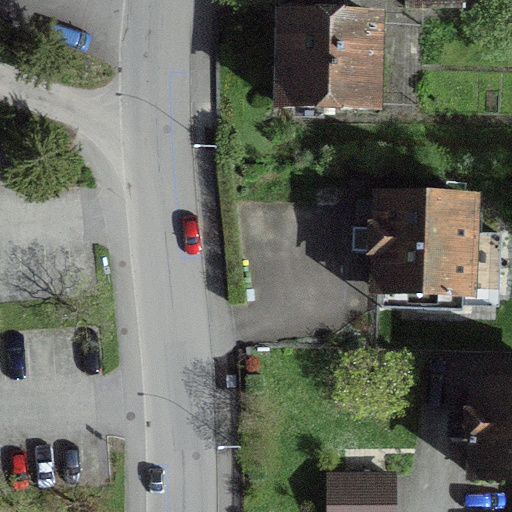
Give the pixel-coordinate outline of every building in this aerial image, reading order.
[(511,0),(403,0),(403,12),(459,12),(459,10),(511,9),(511,0)] [(370,114),(372,21),(281,19),(278,112),(370,114)] [(366,258),(375,259),(373,295),(465,298),(465,294),(495,295),(497,239),(467,238),(468,206),(377,202),(376,231),(367,231),(366,258)] [(511,389),(473,388),(473,416),(464,416),(464,432),(464,452),(470,452),(470,481),(511,482),(511,389)] [(330,511),(391,511),(391,497),(331,497),(330,511)]
